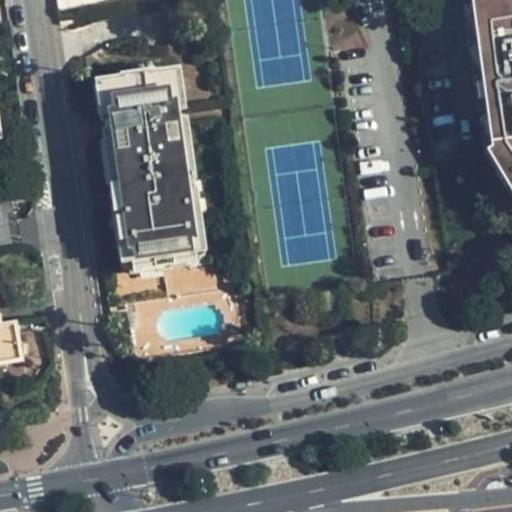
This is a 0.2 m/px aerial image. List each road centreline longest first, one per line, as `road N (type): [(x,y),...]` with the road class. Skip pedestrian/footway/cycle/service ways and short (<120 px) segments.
road 1 (primary): [(511,380),(99,475)]
road 2 (residential): [(511,343),(267,405),(141,421)]
road 3 (residential): [(32,0),(75,303)]
road 4 (primary): [(234,506),(511,443)]
road 5 (tertiary): [(234,506),(511,495)]
road 6 (residential): [(75,303),(84,442),(99,475)]
road 7 (residential): [(141,421),(95,380),(75,303)]
